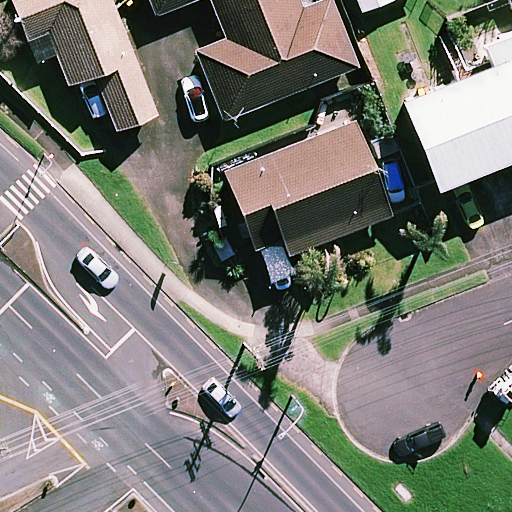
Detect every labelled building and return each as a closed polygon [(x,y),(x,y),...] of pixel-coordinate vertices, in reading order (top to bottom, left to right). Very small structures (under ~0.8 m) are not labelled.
[(153,114),(107,0),(11,0),(26,37),(47,28),(69,84),(93,74),(116,129),(153,114)] [(316,0),(300,7),(296,0),(150,0),(156,14),(190,0),(211,0),(227,39),(197,50),(224,118),(355,66),(328,0),(316,0)] [(385,0),(356,0),(360,10),(385,0)] [(511,154),(511,27),(486,37),(495,60),(399,97),(434,185),(511,154)] [(391,213),(356,119),(221,170),(264,282),(288,273),(281,255),(391,213)]
